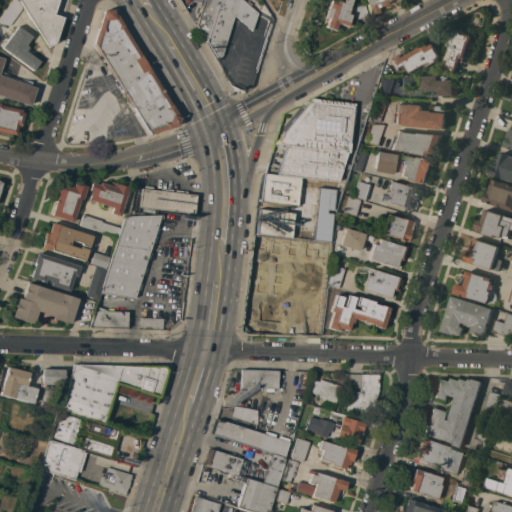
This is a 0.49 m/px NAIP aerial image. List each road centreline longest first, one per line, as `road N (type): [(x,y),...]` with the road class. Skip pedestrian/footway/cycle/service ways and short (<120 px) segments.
road 1 (residential): [(511,10),(371,511)]
road 2 (residential): [(511,359),(0,345)]
road 3 (residential): [(91,0),(0,277)]
road 4 (residential): [(216,131),(106,164),(0,155)]
road 5 (primary): [(221,261),(270,109)]
road 6 (secondary): [(342,63),(319,66),(243,106),(216,131)]
road 7 (secondary): [(462,0),(342,63)]
road 8 (primary): [(221,261),(225,177),(216,131)]
